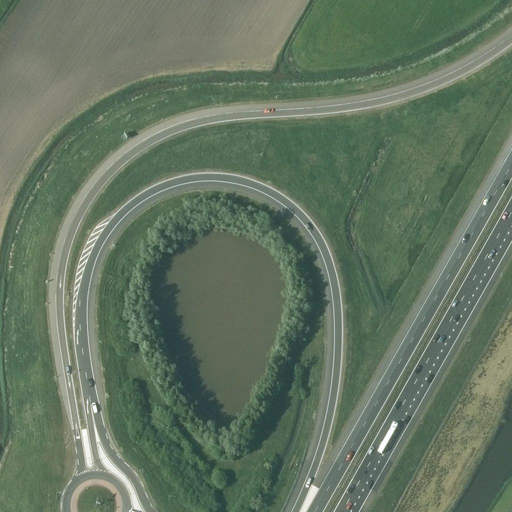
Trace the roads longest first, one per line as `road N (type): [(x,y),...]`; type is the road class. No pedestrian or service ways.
road 1 (motorway): [(511,39),(462,71),(396,97),(186,125),(147,142),(98,184),(70,235),(59,284),(82,477)]
road 2 (motorway): [(95,405),(83,293),(97,244),(121,213),(148,192),(206,175),(278,195),(324,247),(338,316),(332,409),(296,511)]
road 3 (motorway): [(511,163),(314,511)]
road 4 (motorway): [(342,511),(511,210)]
road 5 (motorway): [(149,511),(107,448),(95,405)]
